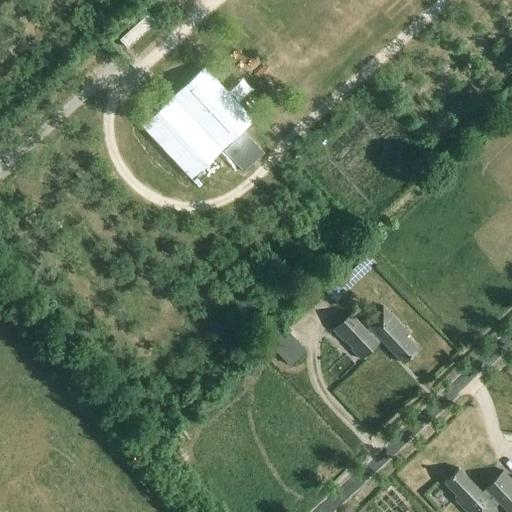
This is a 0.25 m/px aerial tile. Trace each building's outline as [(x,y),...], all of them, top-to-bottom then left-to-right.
[(419,2),(418,0),(387,0),(389,15),(408,13),(407,3),(419,2)] [(119,40),(127,49),(157,21),(149,12),(119,40)] [(204,66),(140,126),(191,179),(231,141),(232,143),(223,151),(243,171),(255,160),(234,138),(242,130),(254,119),(204,66)] [(404,335),(407,332),(382,306),(365,322),(369,327),(366,330),(350,312),(332,329),(344,341),(345,340),(352,347),(350,348),(361,360),(379,343),(378,342),(381,339),(403,363),(418,350),(404,335)] [(297,341),(281,357),(289,366),(306,350),(297,341)] [(455,500),(466,511),(494,511),(497,509),(495,507),(499,503),(508,511),(511,511),(511,480),(504,472),(482,492),(459,468),(444,482),(458,497),(455,500)]
